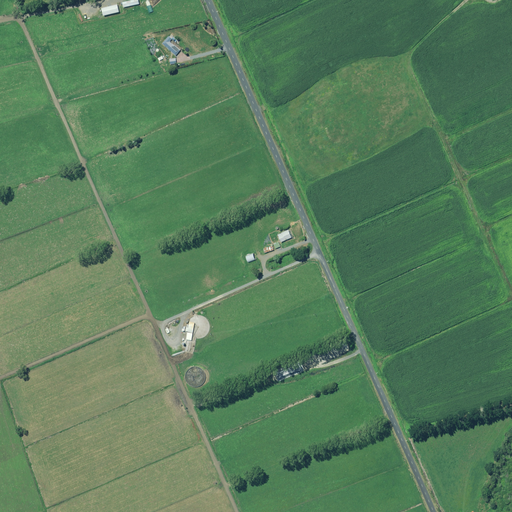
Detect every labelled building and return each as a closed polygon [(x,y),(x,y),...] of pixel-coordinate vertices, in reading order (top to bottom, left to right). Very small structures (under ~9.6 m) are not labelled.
[(118,4),(103,8),(105,16),(120,12),(118,4)] [(181,50),(172,41),(174,39),(173,38),(174,37),(172,35),(165,42),(164,43),(176,55),(181,50)] [(290,231),(279,235),(282,242),(293,238),(290,231)] [(248,260),(247,261),(248,263),(256,260),(254,254),(247,256),(248,260)] [(188,331),(195,332),(196,323),(191,322),(190,325),(187,324),(187,331),(188,331)] [(343,371),(345,377),(352,373),(350,368),(343,371)] [(337,384),(344,381),(343,379),(345,378),(341,369),(338,370),(339,371),(336,372),(336,371),(332,373),(337,384)]
